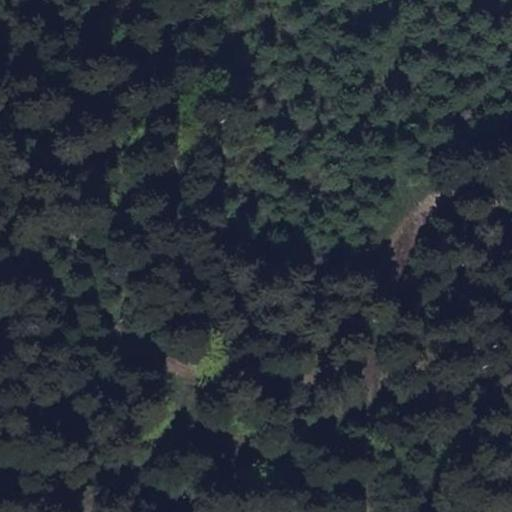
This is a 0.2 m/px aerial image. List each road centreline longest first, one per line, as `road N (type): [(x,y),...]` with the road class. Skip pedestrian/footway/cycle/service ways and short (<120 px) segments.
road 1 (track): [(511,215),(453,202),(421,205),(396,256),(362,511)]
road 2 (track): [(378,362),(293,383),(216,376),(0,280)]
